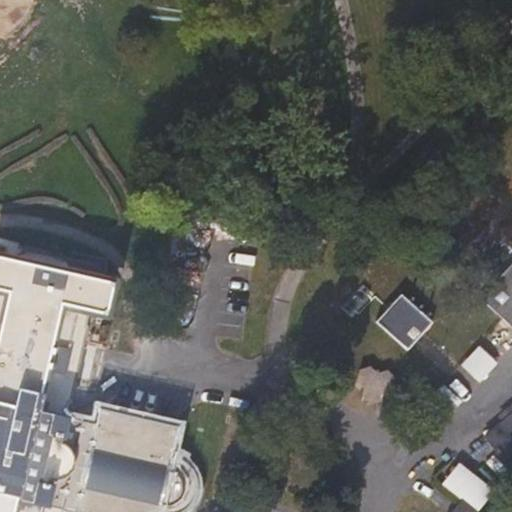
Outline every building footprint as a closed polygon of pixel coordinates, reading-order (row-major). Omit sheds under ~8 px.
[(59,257),(26,250),(22,252),(19,254),(17,262),(0,257),(0,511),(185,511),(187,511),(192,505),(195,498),(197,488),(197,482),(195,475),(192,469),(188,464),(180,460),(171,457),(176,427),(100,409),(96,425),(67,418),(87,328),(86,325),(89,312),(105,316),(113,283),(70,274),(70,268),(68,264),(64,259),(59,257)] [(511,263),(480,299),(511,327),(511,263)] [(406,348),(432,316),(398,288),(372,320),(406,348)] [(460,361),(478,378),(496,358),(478,341),(460,361)] [(376,373),(369,367),(359,371),(357,381),(364,387),(362,397),(370,404),(380,401),(382,391),(391,389),(393,378),(385,370),(376,373)] [(446,410),(458,398),(445,385),(433,398),(446,410)] [(511,464),(511,414),(485,437),(509,467),(511,464)] [(476,511),(460,499),(450,511),(476,511)]
